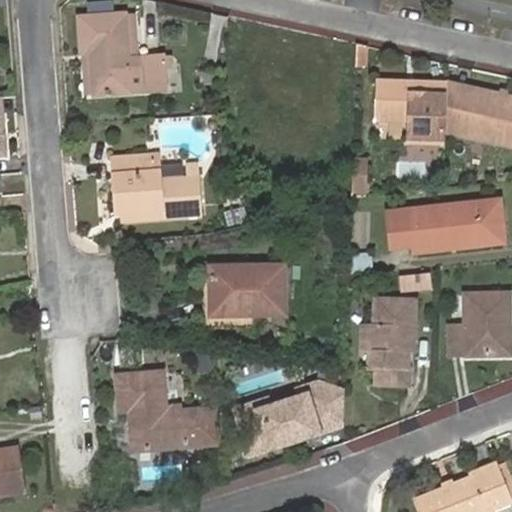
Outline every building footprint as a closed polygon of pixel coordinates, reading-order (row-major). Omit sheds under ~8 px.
[(123,15),(79,18),(82,53),(90,53),(95,96),(159,90),(157,58),(128,61),(123,15)] [(356,44),(354,65),(367,67),(369,46),(356,44)] [(444,92),(444,84),(377,84),(376,121),(407,122),(407,143),(442,144),(443,129),(444,92)] [(467,89),(444,84),(444,92),(466,97),(467,89)] [(466,97),(444,92),(443,129),(500,142),(502,135),(511,137),(511,98),(467,89),(466,97)] [(511,137),(502,135),(500,142),(511,143),(511,137)] [(151,157),(110,160),(115,213),(156,211),(156,219),(201,215),(198,178),(161,181),(161,171),(151,172),(151,157)] [(365,194),(366,162),(351,161),(350,194),(365,194)] [(497,203),(389,216),(392,243),(413,241),(415,253),(451,249),(450,245),(501,239),(497,203)] [(370,252),(349,254),(351,272),(372,269),(370,252)] [(283,268),(211,270),(211,315),(282,316),(283,268)] [(434,289),(434,274),(404,274),(404,289),(434,289)] [(466,328),(449,328),(449,355),(507,354),(507,296),(466,297),(466,328)] [(375,352),(375,386),(405,386),(407,338),(412,337),(414,302),(376,301),(375,326),(367,326),(367,352),(375,352)] [(161,373),(117,379),(120,413),(129,412),(135,452),(216,443),(213,410),(180,414),(178,408),(165,410),(161,373)] [(0,500),(24,497),(17,448),(0,450),(0,500)] [(473,478),(417,501),(421,511),(484,511),(508,503),(493,466),(472,474),(473,478)]
